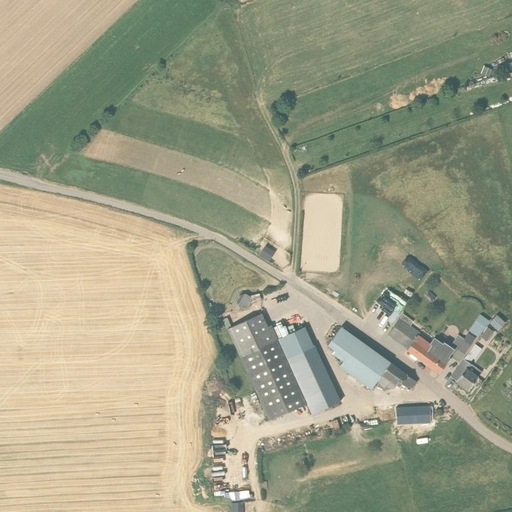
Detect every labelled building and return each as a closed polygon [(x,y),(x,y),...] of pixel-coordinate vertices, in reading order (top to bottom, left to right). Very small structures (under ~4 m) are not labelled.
[(265,245),(260,254),(271,260),(276,250),(265,245)] [(396,289),(390,298),(383,293),(373,306),(393,321),(410,299),(396,289)] [(237,296),(241,306),(253,302),(249,291),(237,296)] [(429,291),(425,295),(432,302),(436,298),(429,291)] [(490,321),(499,329),(507,320),(498,312),(490,321)] [(227,328),(269,421),(306,404),(311,414),(339,402),(314,347),(313,347),(304,327),(277,339),(271,325),(266,327),(261,314),(227,328)] [(417,358),(421,360),(431,345),(429,344),(417,335),(419,333),(410,326),(413,322),(403,314),(388,335),(407,349),(406,350),(411,353),(409,356),(415,360),(417,358)] [(468,330),(477,337),(489,321),(479,314),(468,330)] [(374,390),(378,385),(384,390),(394,388),(396,385),(400,387),(402,384),(406,387),(411,388),(416,382),(340,327),(327,345),(334,350),(331,353),(342,361),(339,366),(373,391),(374,390)] [(493,332),(487,327),(480,337),(486,341),(493,332)] [(434,338),(429,344),(431,345),(421,360),(440,373),(451,357),(459,362),(469,346),(475,339),(467,334),(456,351),(443,342),(442,344),(434,338)] [(456,381),(468,390),(481,372),(463,359),(456,370),(455,370),(450,377),(456,381)] [(430,423),(429,406),(395,407),(396,425),(430,423)] [(243,511),(243,501),(232,501),(232,511),(243,511)]
